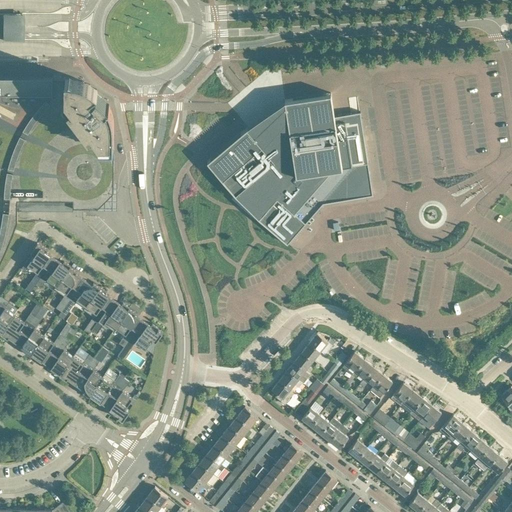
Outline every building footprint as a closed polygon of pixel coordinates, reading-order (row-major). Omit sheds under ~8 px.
[(24,15),(0,15),(0,41),(24,41),(24,34),(24,19),(24,15)] [(94,92),(96,90),(98,89),(96,87),(93,86),(90,84),(88,82),(85,81),(82,80),(79,79),(76,78),(73,78),(71,77),(67,77),(53,77),(53,76),(0,75),(0,262),(1,262),(4,255),(7,249),(12,235),(15,229),(17,221),(17,209),(31,209),(31,200),(73,200),(73,207),(98,207),(98,206),(112,192),(113,193),(113,192),(114,126),(114,120),(113,118),(113,116),(113,114),(112,112),(109,104),(105,107),(103,105),(107,102),(99,94),(95,98),(91,95),(94,92)] [(247,127),(207,161),(236,195),(242,190),(265,210),(258,217),(260,219),(287,243),(323,202),(373,195),(360,111),(334,115),(331,93),(285,100),(285,104),(254,135),(247,127)] [(37,242),(30,252),(34,255),(27,264),(38,272),(43,265),(47,268),(55,257),(47,251),(48,250),(37,242)] [(57,285),(70,266),(64,261),(63,263),(55,257),(47,268),(52,271),(47,278),(56,285),(57,285)] [(55,288),(64,295),(65,296),(66,294),(72,285),(77,288),(84,278),(76,272),(77,270),(70,266),(57,285),(56,285),(54,288),(55,288)] [(36,284),(41,277),(36,273),(31,281),(36,284)] [(46,280),(41,277),(36,284),(41,288),(46,280)] [(100,286),(93,282),(92,283),(84,278),(77,288),(81,291),(76,299),(86,306),(100,286)] [(100,286),(86,306),(84,309),(94,316),(93,317),(97,321),(98,321),(113,298),(106,293),(107,291),(100,286)] [(66,294),(65,296),(64,295),(56,307),(61,311),(71,297),(66,294)] [(0,295),(0,301),(6,306),(9,301),(0,295)] [(71,297),(61,311),(66,314),(76,301),(71,297)] [(104,323),(114,330),(116,327),(129,307),(123,302),(122,304),(113,298),(98,321),(97,321),(92,329),(97,332),(104,323)] [(0,332),(1,333),(15,314),(4,307),(0,313),(0,332)] [(143,319),(135,313),(136,312),(129,307),(116,327),(126,334),(131,326),(135,330),(143,319)] [(31,323),(36,316),(30,312),(26,319),(31,323)] [(24,332),(20,328),(25,321),(15,314),(1,333),(8,338),(9,336),(17,342),(24,332)] [(41,319),(36,316),(31,323),(36,326),(41,319)] [(140,333),(135,340),(154,353),(155,350),(155,346),(156,340),(163,331),(152,323),(151,325),(143,319),(135,330),(140,333)] [(62,330),(65,325),(59,320),(55,326),(62,330)] [(30,354),(44,335),(34,328),(29,335),(24,332),(17,342),(25,348),(24,349),(30,354)] [(317,332),(309,342),(321,351),(325,345),(329,349),(333,344),(317,332)] [(60,343),(65,337),(60,333),(55,340),(60,343)] [(54,352),(49,349),(54,342),(44,335),(30,354),(37,359),(38,357),(46,363),(54,352)] [(129,339),(124,335),(119,342),(124,346),(126,344),(129,339)] [(70,340),(65,337),(60,343),(65,347),(70,340)] [(134,342),(129,339),(126,344),(124,346),(118,355),(122,359),(134,342)] [(321,351),(309,342),(302,351),(313,360),(321,351)] [(60,375),(76,352),(75,352),(73,355),(63,348),(58,356),(54,352),(46,363),(54,368),(53,370),(60,375)] [(352,373),(364,358),(355,350),(346,362),(343,366),(352,373)] [(305,370),(313,360),(302,351),(294,361),(305,370)] [(333,361),(335,362),(339,365),(346,356),(341,351),(333,361)] [(83,373),(79,370),(85,361),(90,364),(95,356),(90,353),(86,359),(76,352),(60,375),(67,379),(68,378),(76,384),(83,373)] [(90,364),(95,368),(100,360),(95,356),(90,364)] [(364,377),(373,365),(364,358),(352,373),(357,377),(360,373),(364,377)] [(310,373),(305,370),(294,361),(287,370),(302,382),(310,373)] [(331,375),(339,365),(335,362),(327,372),(331,375)] [(373,384),(383,373),(373,365),(364,377),(360,382),(364,386),(368,380),(373,384)] [(89,395),(105,373),(102,376),(93,369),(88,376),(83,373),(76,384),(84,389),(83,391),(89,395)] [(302,382),(287,370),(279,379),(291,388),(295,383),(299,386),(302,382)] [(331,375),(327,372),(320,381),(324,384),(331,375)] [(115,380),(105,373),(89,395),(96,400),(97,399),(105,404),(112,394),(108,391),(114,382),(119,385),(125,377),(119,374),(115,380)] [(393,381),(383,373),(373,384),(374,385),(370,389),(380,396),(383,392),(393,381)] [(119,385),(124,388),(130,381),(125,377),(119,385)] [(342,385),(333,378),(330,382),(339,389),(342,385)] [(295,392),(291,388),(279,379),(272,389),(277,393),(275,396),(285,404),(295,392)] [(324,384),(320,381),(312,390),(316,394),(324,384)] [(413,389),(403,381),(394,392),(391,397),(401,404),(404,400),(413,389)] [(334,396),(337,392),(328,384),(325,388),(334,396)] [(342,385),(339,389),(348,397),(351,393),(342,385)] [(511,386),(501,395),(511,406),(511,386)] [(122,389),(117,397),(112,394),(105,404),(113,410),(112,411),(123,419),(129,409),(126,407),(133,397),(122,389)] [(413,407),(422,396),(413,389),(404,400),(413,407)] [(309,403),(316,394),(312,390),(305,399),(304,399),(309,403)] [(337,392),(334,396),(344,403),(347,399),(337,392)] [(351,393),(348,397),(358,404),(361,400),(351,393)] [(325,408),(329,402),(320,396),(316,402),(325,408)] [(423,415),(431,404),(422,396),(413,407),(410,412),(419,420),(423,415)] [(299,415),(309,403),(304,399),(294,411),(299,415)] [(347,399),(344,403),(353,411),(356,407),(347,399)] [(361,400),(358,404),(370,414),(377,405),(371,400),(367,405),(361,400)] [(441,412),(431,404),(423,415),(433,423),(441,412)] [(245,405),(237,415),(250,425),(258,416),(245,405)] [(311,425),(320,414),(310,406),(302,417),(311,425)] [(356,407),(353,411),(358,415),(356,417),(362,423),(368,416),(356,407)] [(384,425),(387,421),(390,417),(379,408),(373,416),(384,425)] [(321,432),(330,421),(320,414),(311,425),(321,432)] [(453,432),(462,421),(453,414),(440,429),(449,437),(453,432)] [(250,425),(237,415),(230,424),(243,435),(250,425)] [(330,440),(343,424),(333,416),(330,421),(321,432),(330,440)] [(369,424),(378,431),(382,427),(372,420),(369,424)] [(399,429),(408,437),(415,428),(406,420),(399,429)] [(387,421),(384,425),(393,432),(396,428),(387,421)] [(461,440),(471,429),(462,421),(453,432),(449,437),(453,440),(457,436),(461,440)] [(263,434),(262,435),(266,438),(274,428),(267,422),(260,431),(263,434)] [(243,435),(230,424),(222,434),(235,444),(243,435)] [(340,447),(348,436),(345,434),(349,429),(343,424),(330,440),(340,447)] [(391,435),(382,427),(378,431),(388,439),(391,435)] [(396,428),(393,432),(402,440),(406,436),(396,428)] [(412,439),(426,442),(429,430),(424,429),(424,432),(414,430),(412,439)] [(470,448),(480,437),(471,429),(461,440),(462,440),(457,446),(461,450),(466,444),(470,448)] [(276,430),(268,440),(273,443),(280,433),(276,430)] [(235,444),(222,434),(215,443),(233,458),(233,457),(240,448),(235,444)] [(259,447),(266,438),(262,435),(255,444),(259,447)] [(400,442),(391,435),(388,439),(397,446),(400,442)] [(415,444),(406,436),(402,440),(412,448),(415,444)] [(479,456),(489,445),(480,437),(470,448),(479,456)] [(358,457),(367,446),(357,438),(348,449),(358,457)] [(432,447),(435,442),(430,438),(427,444),(432,447)] [(265,452),(273,443),(268,440),(261,449),(265,452)] [(295,461),(303,451),(292,442),(284,452),(295,461)] [(410,450),(400,442),(397,446),(407,454),(410,450)] [(429,461),(432,457),(434,455),(429,450),(430,450),(428,448),(429,446),(424,442),(417,451),(429,461)] [(233,458),(215,443),(207,452),(220,463),(221,462),(225,457),(230,461),(233,458)] [(447,443),(441,454),(447,457),(453,446),(447,443)] [(251,457),(259,447),(255,444),(247,453),(251,457)] [(489,464),(498,453),(489,445),(479,456),(489,464)] [(367,464),(376,453),(367,446),(358,457),(367,464)] [(257,462),(262,465),(263,464),(262,463),(265,459),(262,456),(265,452),(261,449),(253,458),(257,462)] [(419,457),(410,450),(407,454),(416,461),(419,457)] [(220,463),(207,452),(200,462),(213,472),(217,466),(222,470),(225,466),(221,462),(220,463)] [(288,471),(295,461),(284,452),(277,462),(288,471)] [(243,466),(251,457),(247,453),(239,463),(243,466)] [(377,472),(385,461),(389,457),(384,453),(381,457),(376,453),(367,464),(377,472)] [(508,461),(498,453),(489,464),(498,472),(508,461)] [(429,465),(419,457),(416,461),(426,469),(429,465)] [(432,457),(429,461),(438,468),(441,464),(432,457)] [(250,471),(257,462),(253,458),(246,468),(250,471)] [(386,479),(395,468),(398,464),(394,460),(390,464),(385,461),(377,472),(386,479)] [(206,481),(213,472),(200,462),(192,471),(206,481)] [(277,462),(276,463),(269,471),(280,480),(288,471),(277,462)] [(236,475),(243,466),(239,463),(232,472),(236,475)] [(445,467),(441,464),(438,468),(447,475),(451,471),(449,470),(451,468),(447,464),(445,467)] [(500,475),(503,478),(506,480),(511,471),(511,468),(508,465),(500,475)] [(273,489),(280,480),(269,471),(263,466),(256,475),(262,481),(273,489)] [(242,480),(250,471),(246,468),(238,477),(242,480)] [(396,487),(404,476),(395,468),(386,479),(396,487)] [(435,477),(441,481),(444,477),(433,468),(427,476),(433,481),(435,477)] [(329,488),(337,479),(326,470),(318,479),(329,488)] [(210,485),(206,481),(192,471),(185,481),(198,491),(202,485),(207,489),(210,485)] [(460,479),(451,471),(447,475),(456,483),(460,479)] [(228,485),(236,475),(232,472),(224,482),(228,485)] [(407,472),(404,476),(396,487),(405,494),(414,483),(417,480),(407,472)] [(496,488),(503,478),(500,475),(492,484),(496,488)] [(238,477),(231,487),(235,490),(242,481),(238,477)] [(454,485),(444,477),(441,481),(450,489),(454,485)] [(322,498),(329,488),(318,479),(311,489),(322,498)] [(469,486),(460,479),(456,483),(466,490),(469,486)] [(265,499),(273,489),(262,481),(254,490),(265,499)] [(221,494),(228,485),(224,482),(217,491),(221,494)] [(489,496),(496,488),(492,484),(485,493),(489,496)] [(463,492),(454,485),(450,489),(460,496),(463,492)] [(155,486),(147,496),(160,506),(168,496),(155,486)] [(258,508),(265,499),(254,490),(250,486),(243,495),(247,498),(246,499),(258,508)] [(469,486),(466,490),(476,498),(479,494),(469,486)] [(227,499),(235,490),(231,487),(223,496),(227,499)] [(349,488),(341,497),(345,501),(353,491),(349,488)] [(315,507),(322,498),(311,489),(303,498),(315,507)] [(213,503),(221,494),(217,491),(209,500),(213,503)] [(418,510),(427,499),(429,496),(425,493),(422,496),(417,492),(409,502),(418,510)] [(463,492),(460,496),(460,497),(457,501),(466,509),(473,500),(463,492)] [(355,493),(347,503),(352,506),(356,501),(359,496),(355,493)] [(481,506),(489,496),(485,493),(477,503),(481,506)] [(155,511),(160,506),(147,496),(140,505),(148,511),(155,511)] [(220,508),(227,499),(223,496),(216,505),(220,508)] [(338,510),(345,501),(341,497),(333,507),(338,510)] [(301,511),(310,511),(315,507),(303,498),(296,507),(301,511)] [(420,511),(431,511),(436,506),(440,502),(435,498),(432,503),(427,499),(418,510),(420,511)] [(243,511),(254,511),(258,508),(246,499),(239,508),(243,511)] [(378,511),(367,503),(364,507),(356,501),(352,506),(359,511),(378,511)] [(39,507),(39,509),(39,511),(70,511),(63,502),(52,510),(52,507),(52,509),(44,509),(40,509),(40,507),(39,507)] [(339,511),(346,511),(352,506),(347,503),(339,511)] [(476,511),(481,506),(477,503),(469,511),(476,511)]
